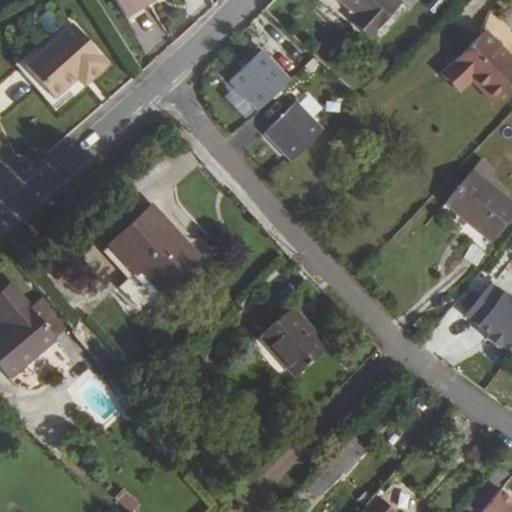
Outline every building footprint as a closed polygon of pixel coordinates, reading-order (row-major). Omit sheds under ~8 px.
[(111,0),(128,25),(169,0),(111,0)] [(365,40),(397,6),(391,0),(335,0),(353,16),(347,23),(365,40)] [(77,25),(25,61),(59,110),(84,91),(93,84),(109,73),(77,25)] [(489,106),(511,82),(511,66),(480,34),(436,78),(453,95),(465,84),(489,106)] [(227,82),(256,111),(287,81),(258,51),(227,82)] [(291,106),(260,137),(288,164),(319,134),(291,106)] [(487,242),(511,211),(511,209),(468,172),(441,202),(487,242)] [(172,239),(175,236),(150,207),(109,244),(133,271),(138,267),(159,292),(192,262),(172,239)] [(510,362),(511,358),(511,311),(481,287),(456,320),(486,343),(483,347),(494,356),(498,352),(510,362)] [(0,376),(5,382),(50,341),(21,309),(3,288),(0,290),(0,326),(1,327),(0,328),(0,376)] [(35,297),(21,309),(50,341),(63,330),(35,297)] [(297,375),(327,347),(291,308),(259,336),(273,353),(275,350),(297,375)] [(484,437),(468,456),(482,468),(498,449),(484,437)] [(356,462),(364,453),(350,441),(316,475),(327,486),(352,460),(356,462)] [(511,511),(511,501),(498,491),(480,511),(511,511)] [(392,511),(377,497),(363,511),(392,511)]
